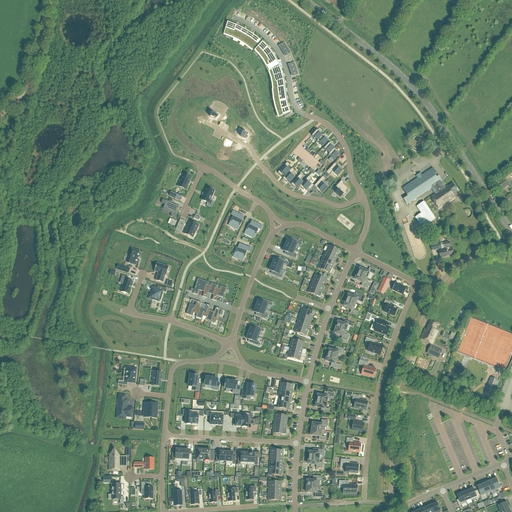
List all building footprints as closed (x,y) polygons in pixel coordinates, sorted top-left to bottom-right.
[(228,23),(223,35),(232,38),(239,42),(245,46),(251,51),(252,50),(260,41),(253,35),(245,31),(237,26),(228,23)] [(262,41),(254,50),(258,55),(262,60),(266,66),(267,66),(269,71),(268,71),(270,78),(272,84),(272,90),(273,99),(275,108),(278,118),(289,113),(287,105),(285,97),(283,82),(282,74),(279,66),(278,67),(277,64),(276,61),(272,54),(268,48),(262,41)] [(284,43),(278,47),(284,58),(291,54),(284,43)] [(294,63),(288,65),(292,77),(298,75),(294,63)] [(318,128),(312,135),(318,140),(323,135),(321,133),(322,131),(318,128)] [(318,140),(317,142),(323,147),(328,141),(325,139),(326,138),(323,135),(318,140)] [(330,142),(323,149),(329,154),(334,149),(332,146),(333,145),(330,142)] [(335,149),(328,156),(331,158),(328,160),(332,163),(334,161),(339,155),(337,153),(338,152),(335,149)] [(287,162),(277,173),(280,176),(281,174),(284,177),(285,178),(292,171),(290,170),(288,168),(290,165),(287,162)] [(335,163),(326,173),(329,175),(332,172),(338,177),(342,171),(340,169),(341,168),(338,164),(337,165),(335,163)] [(284,177),(282,179),(286,182),(287,181),(289,183),(295,177),(294,177),(295,176),(292,174),(295,171),(292,168),(290,170),(292,171),(285,178),(284,177)] [(402,189),(408,197),(403,199),(407,205),(413,201),(414,201),(416,200),(416,199),(431,189),(435,194),(430,197),(438,209),(455,198),(452,194),(458,191),(453,184),(448,187),(447,186),(445,187),(438,176),(436,178),(435,175),(436,173),(433,168),(421,176),(420,174),(416,177),(417,178),(402,189)] [(300,173),(290,184),(294,188),(295,187),(298,189),(299,187),(304,182),(301,180),(304,177),(300,173)] [(183,174),(177,187),(186,191),(192,178),(183,174)] [(304,182),(299,187),(303,191),(304,189),(306,191),(307,190),(308,191),(313,185),(310,182),(312,179),(309,176),(304,182)] [(323,177),(313,187),(318,191),(319,190),(322,193),(328,188),(322,183),(326,179),(323,177)] [(338,189),(335,193),(340,198),(342,196),(343,197),(347,192),(346,192),(349,189),(343,184),(344,183),(341,180),(335,187),(338,189)] [(206,188),(200,202),(207,205),(206,207),(211,209),(214,203),(210,201),(214,191),(206,188)] [(166,201),(164,206),(167,207),(166,210),(172,213),(171,216),(175,219),(178,212),(177,212),(179,207),(166,201)] [(424,232),(431,228),(428,224),(429,223),(434,220),(428,210),(429,210),(424,202),(416,207),(421,213),(415,217),(424,232)] [(233,216),(229,224),(238,229),(242,220),(243,217),(233,211),(231,215),(233,216)] [(186,227),(183,233),(193,238),(199,226),(189,221),(187,227),(186,227)] [(249,224),(245,232),(254,237),(258,229),(260,230),(262,227),(252,221),(250,224),(249,224)] [(286,241),(285,244),(285,245),(294,250),(296,245),(301,247),(303,243),(297,240),(295,243),(287,240),(287,241),(286,241)] [(449,256),(453,255),(452,248),(450,248),(449,247),(450,247),(449,242),(430,246),(431,251),(445,248),(445,249),(438,251),(440,258),(447,257),(447,256),(449,256)] [(237,248),(234,256),(244,260),(247,253),(249,253),(251,249),(240,244),(238,249),(237,248)] [(284,246),(283,249),(284,249),(283,251),(291,254),(289,257),(295,260),(297,255),(293,254),(294,250),(285,245),(285,246),(284,246)] [(327,248),(326,251),(337,257),(338,254),(339,255),(340,251),(337,249),(336,249),(326,245),(325,247),(327,248)] [(131,249),(127,263),(136,266),(140,252),(131,249)] [(326,251),(323,257),(334,262),(337,257),(326,251)] [(323,257),(321,263),(332,268),(334,262),(323,257)] [(283,264),(288,266),(287,267),(291,269),(293,264),(289,262),(289,263),(283,260),(282,263),(276,261),(274,260),(273,261),(271,264),(272,265),(281,269),(283,264)] [(157,263),(154,272),(158,273),(155,281),(163,283),(165,275),(166,276),(169,267),(157,263)] [(321,263),(318,268),(329,273),(332,268),(321,263)] [(118,265),(116,270),(128,274),(130,268),(118,265)] [(270,269),(269,270),(272,271),(277,274),(276,277),(282,280),(284,275),(279,273),(281,269),(272,265),(271,265),(269,269),(270,269)] [(358,271),(357,274),(366,278),(369,273),(374,275),(376,271),(369,268),(368,272),(360,268),(359,271),(358,271)] [(366,278),(357,274),(355,277),(356,277),(355,280),(362,283),(361,286),(367,289),(369,283),(365,281),(366,278)] [(315,275),(313,281),(324,286),(326,280),(315,275)] [(125,280),(121,292),(129,295),(133,282),(127,280),(128,277),(122,276),(121,279),(125,280)] [(384,277),(379,288),(385,291),(390,280),(384,277)] [(197,279),(193,294),(197,295),(199,290),(204,292),(206,285),(207,282),(197,279)] [(313,281),(310,287),(322,291),(324,286),(313,281)] [(204,292),(203,297),(207,298),(208,294),(214,295),(216,288),(217,285),(211,283),(210,286),(206,285),(204,292)] [(392,290),(403,295),(406,288),(395,283),(392,290)] [(214,295),(212,300),(216,301),(218,297),(223,298),(227,288),(220,286),(219,289),(216,288),(214,295)] [(149,294),(148,299),(152,300),(153,300),(160,302),(163,292),(166,293),(167,289),(159,287),(158,289),(156,289),(152,287),(150,295),(149,294)] [(322,291),(310,287),(308,292),(316,296),(320,298),(321,294),(322,291)] [(349,294),(346,300),(355,304),(356,301),(362,303),(365,297),(358,294),(356,297),(349,294)] [(256,302),(255,306),(266,310),(268,306),(271,307),(273,303),(267,300),(265,303),(257,300),(256,302)] [(355,304),(346,300),(344,306),(351,309),(350,313),(357,316),(359,312),(353,310),(355,304)] [(387,304),(383,312),(394,316),(395,314),(397,311),(396,310),(397,308),(389,305),(390,302),(385,300),(384,303),(387,304)] [(189,304),(186,314),(193,316),(193,314),(197,315),(199,307),(201,303),(196,301),(195,306),(189,304)] [(197,315),(196,318),(202,320),(203,317),(206,318),(209,310),(210,306),(206,304),(205,309),(199,307),(197,315)] [(300,314),(312,318),(313,316),(314,312),(310,311),(305,309),(306,307),(302,305),(301,308),(302,308),(300,314)] [(254,310),(253,312),(261,315),(260,318),(266,320),(268,315),(265,314),(266,310),(255,306),(255,307),(254,307),(253,310),(254,310)] [(206,318),(205,321),(215,324),(220,309),(216,307),(214,312),(209,310),(206,318)] [(300,314),(298,320),(310,324),(312,318),(300,314)] [(374,331),(386,336),(389,327),(384,325),(385,321),(378,319),(374,331)] [(298,320),(296,326),(308,330),(310,324),(298,320)] [(338,322),(336,328),(345,331),(347,325),(352,327),(353,324),(347,321),(346,324),(338,322)] [(438,331),(435,330),(437,324),(430,321),(426,330),(424,329),(420,339),(432,344),(438,331)] [(296,326),(294,332),(306,336),(308,330),(296,326)] [(250,327),(248,333),(259,337),(261,332),(263,333),(264,330),(260,328),(259,330),(250,327)] [(345,331),(336,328),(334,333),(342,336),(341,339),(347,341),(349,336),(344,334),(345,331)] [(248,333),(246,339),(255,342),(254,345),(259,347),(260,344),(257,342),(259,337),(248,333)] [(366,338),(365,341),(370,342),(367,351),(380,355),(383,346),(374,343),(375,340),(366,338)] [(292,339),(290,345),(302,348),(304,342),(292,339)] [(289,351),(301,355),(302,348),(290,345),(290,348),(289,351)] [(430,345),(427,353),(438,359),(442,350),(430,345)] [(327,352),(326,355),(337,358),(338,355),(342,356),(344,349),(338,347),(337,351),(329,349),(328,352),(327,352)] [(301,355),(289,351),(287,357),(299,361),(301,355)] [(337,358),(326,355),(326,358),(325,361),(334,364),(332,368),(340,370),(341,365),(335,364),(337,358)] [(359,361),(358,365),(363,366),(361,374),(373,378),(373,376),(374,377),(376,371),(375,371),(375,369),(367,367),(368,363),(359,361)] [(124,373),(126,374),(125,381),(118,381),(118,385),(127,386),(128,382),(134,383),(136,369),(126,368),(126,369),(124,369),(124,373)] [(162,374),(153,373),(151,386),(161,387),(162,374)] [(189,374),(187,387),(196,388),(195,391),(199,392),(201,385),(197,384),(199,376),(189,374)] [(205,377),(204,386),(212,387),(212,390),(218,391),(220,383),(217,383),(218,379),(205,377)] [(490,378),(484,394),(488,396),(486,400),(490,401),(498,381),(490,378)] [(225,380),(224,389),(233,390),(232,393),(239,395),(240,387),(237,386),(238,382),(225,380)] [(281,383),(280,389),(292,392),(292,389),(293,389),(294,385),(290,385),(281,383)] [(243,391),(241,399),(250,400),(250,397),(254,398),(256,385),(247,384),(246,392),(243,391)] [(280,389),(279,395),(291,398),(292,392),(280,389)] [(316,397),(316,401),(326,403),(327,399),(333,401),(334,394),(327,392),(326,396),(318,395),(317,398),(316,397)] [(126,408),(127,400),(125,400),(125,396),(119,395),(119,399),(120,399),(119,403),(118,403),(117,408),(118,408),(117,418),(125,419),(125,416),(132,417),(132,409),(126,408)] [(279,395),(277,401),(290,404),(291,398),(279,395)] [(366,410),(366,409),(367,409),(368,403),(367,403),(367,402),(358,400),(359,396),(353,395),(352,402),(355,402),(353,408),(366,410)] [(277,401),(276,408),(288,410),(290,404),(277,401)] [(326,403),(316,401),(315,404),(316,404),(315,407),(323,409),(323,412),(329,413),(330,410),(325,409),(326,403)] [(158,404),(144,403),(143,417),(157,418),(158,404)] [(185,416),(185,424),(191,425),(192,411),(183,410),(182,416),(185,416)] [(192,411),(191,425),(198,425),(198,416),(203,416),(204,411),(192,411)] [(210,416),(210,426),(216,426),(217,412),(205,411),(205,416),(210,416)] [(217,412),(216,426),(223,426),(224,416),(228,416),(229,412),(217,412)] [(242,414),(241,427),(248,428),(248,425),(251,425),(251,414),(242,413),(242,414)] [(235,418),(235,427),(241,427),(242,414),(230,414),(230,418),(235,418)] [(312,423),(312,429),(321,431),(322,427),(327,428),(328,421),(321,420),(321,424),(312,423)] [(353,422),(351,430),(362,432),(364,423),(353,422)] [(286,429),(273,427),(273,433),(281,434),(281,435),(285,435),(286,431),(285,431),(286,429)] [(321,431),(312,429),(311,436),(319,437),(319,440),(325,441),(325,437),(321,437),(321,431)] [(349,443),(348,451),(359,452),(359,451),(360,451),(361,445),(360,445),(360,444),(352,443),(353,439),(347,438),(346,443),(349,443)] [(143,457),(133,457),(133,464),(153,464),(152,448),(143,448),(143,457)] [(182,462),(182,449),(177,448),(177,449),(176,449),(176,452),(172,452),(172,461),(182,462)] [(192,454),(189,454),(189,451),(189,450),(188,450),(188,449),(182,449),(182,462),(191,462),(192,454)] [(204,460),(204,450),(198,449),(197,457),(194,456),(194,460),(198,461),(198,460),(204,460)] [(309,452),(308,458),(318,459),(319,455),(323,456),(324,450),(318,449),(317,452),(309,452)] [(110,456),(110,471),(119,471),(119,467),(119,464),(126,464),(126,465),(127,465),(127,462),(128,462),(128,460),(128,457),(127,457),(127,456),(121,456),(121,458),(119,458),(119,456),(114,450),(110,456)] [(204,450),(204,460),(210,460),(209,461),(214,462),(214,455),(210,455),(210,451),(210,450),(204,450)] [(225,462),(226,451),(221,451),(221,452),(219,452),(219,455),(216,455),(216,462),(219,462),(219,461),(225,462)] [(225,462),(225,464),(235,465),(236,456),(233,456),(233,452),(231,452),(231,451),(226,451),(225,462)] [(238,456),(237,465),(247,465),(248,452),(242,452),(242,453),(241,453),(241,454),(241,456),(238,456)] [(248,452),(247,465),(257,466),(258,458),(254,457),(254,453),(253,453),(253,452),(248,452)] [(318,459),(308,458),(308,464),(316,465),(316,468),(322,469),(323,463),(318,462),(318,459)] [(358,466),(358,465),(349,464),(349,460),(341,459),(340,466),(346,467),(345,472),(357,473),(358,472),(359,466),(358,466)] [(269,468),(269,475),(266,475),(266,478),(274,478),(274,475),(281,476),(282,469),(269,468)] [(307,480),(307,486),(317,487),(319,487),(320,481),(322,481),(322,476),(315,476),(315,481),(307,480)] [(497,479),(492,481),(496,490),(501,488),(497,479)] [(348,481),(339,481),(339,486),(343,486),(343,494),(357,494),(357,493),(358,487),(357,487),(357,486),(348,485),(348,481)] [(492,481),(487,483),(491,492),(492,495),(497,493),(496,490),(492,481)] [(153,487),(150,487),(150,483),(141,483),(141,489),(144,489),(144,499),(153,499),(153,487)] [(487,483),(483,485),(486,494),(491,492),(487,483)] [(120,500),(120,504),(124,504),(124,497),(120,497),(120,484),(112,484),(112,500),(120,500)] [(486,494),(483,485),(478,487),(481,496),(486,494)] [(256,492),(255,486),(250,487),(250,489),(245,489),(246,501),(254,500),(253,492),(256,492)] [(317,487),(307,486),(306,493),(315,493),(315,497),(322,498),(322,493),(316,493),(317,487)] [(238,493),(237,488),(232,488),(232,490),(227,491),(227,502),(236,502),(235,494),(238,493)] [(468,491),(472,500),(481,497),(478,491),(478,490),(475,492),(474,489),(468,491)] [(199,504),(199,496),(202,496),(201,490),(198,490),(198,493),(190,493),(190,505),(199,504)] [(219,496),(219,490),(215,490),(215,493),(208,493),(209,503),(217,503),(217,496),(219,496)] [(174,506),(182,505),(181,491),(173,491),(174,506)] [(463,493),(467,503),(467,502),(472,500),(468,491),(463,493)] [(459,499),(456,500),(459,506),(467,503),(463,493),(458,495),(459,499)] [(441,511),(437,503),(432,505),(434,511),(441,511)] [(507,503),(499,506),(501,511),(509,508),(507,503)]
